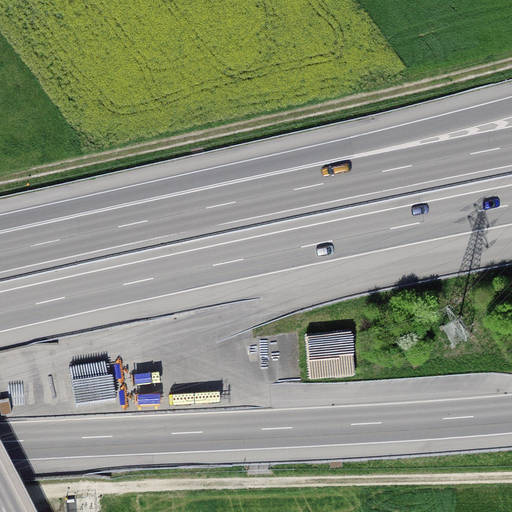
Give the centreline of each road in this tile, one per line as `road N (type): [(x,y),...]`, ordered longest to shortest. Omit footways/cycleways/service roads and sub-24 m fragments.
road 1 (track): [(511,62),(0,179)]
road 2 (motorway): [(511,106),(0,222)]
road 3 (motorway): [(511,145),(0,252)]
road 4 (motorway): [(0,311),(511,204)]
road 5 (motorway): [(0,441),(511,412)]
road 6 (track): [(0,499),(131,486),(511,476)]
